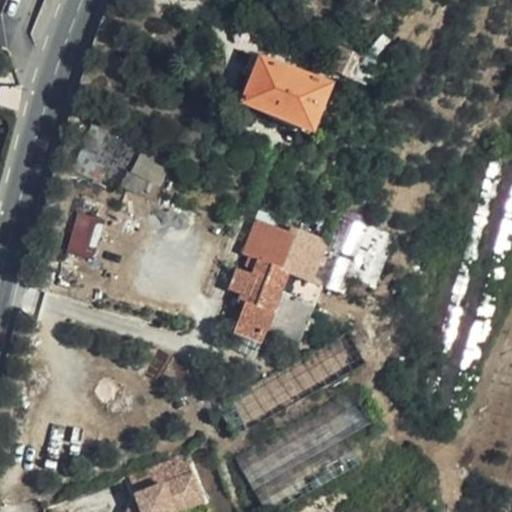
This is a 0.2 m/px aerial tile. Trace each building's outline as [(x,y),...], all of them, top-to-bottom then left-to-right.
[(385,68),(387,61),(342,42),(332,65),(355,76),(362,58),(385,68)] [(315,129),(333,82),(265,53),(246,100),(315,129)] [(171,163),(140,148),(142,145),(96,123),(77,165),(154,200),(171,163)] [(280,208),(259,257),(269,260),(275,246),(293,253),(307,219),(280,208)] [(95,261),(109,219),(80,210),(67,252),(95,261)] [(293,253),(286,269),(291,271),(286,286),(285,289),(316,304),(345,234),(307,219),(293,253)] [(286,286),(291,271),(286,269),(293,253),(275,246),(269,260),(259,257),(253,272),(286,286)] [(285,289),(286,286),(253,272),(239,267),(231,289),(241,294),(250,298),(246,307),(237,329),(263,341),(268,329),(300,341),(306,327),(316,304),(285,289)] [(237,304),(246,307),(250,298),(241,294),(237,304)] [(238,435),(367,363),(349,331),(221,405),(238,435)] [(256,488),(346,435),(372,421),(354,390),(238,456),(256,488)] [(271,511),(362,461),(346,435),(256,488),(269,511),(271,511)] [(187,455),(130,474),(138,496),(194,476),(187,455)] [(173,511),(203,502),(194,476),(138,496),(131,511),(173,511)] [(204,511),(206,511),(203,502),(173,511),(204,511)]
